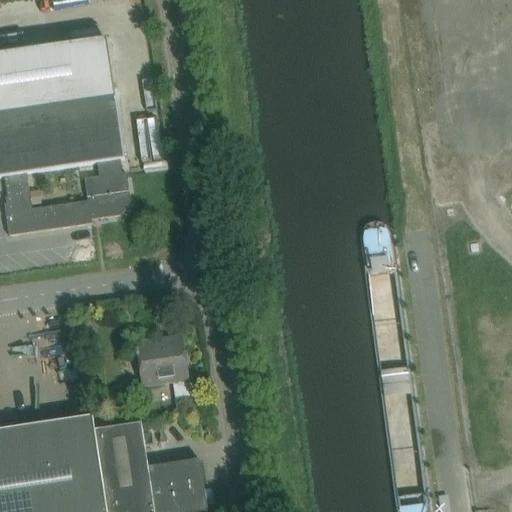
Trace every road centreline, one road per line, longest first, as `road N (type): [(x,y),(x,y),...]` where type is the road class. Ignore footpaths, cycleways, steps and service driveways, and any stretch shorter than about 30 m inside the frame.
road 1 (unclassified): [(450,511),(383,0)]
road 2 (unclassified): [(208,265),(168,0)]
road 3 (unclassified): [(239,511),(208,265)]
road 4 (unclassified): [(0,302),(208,265)]
